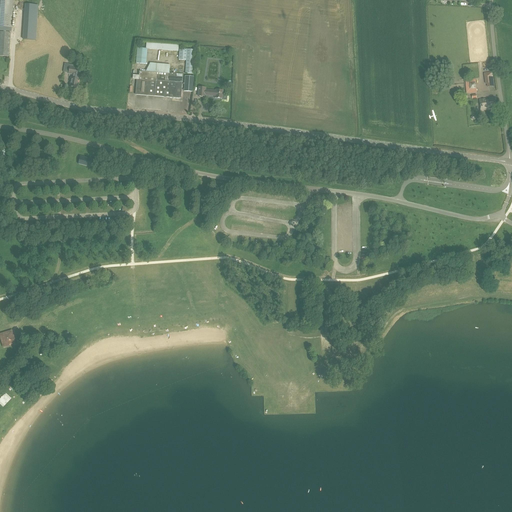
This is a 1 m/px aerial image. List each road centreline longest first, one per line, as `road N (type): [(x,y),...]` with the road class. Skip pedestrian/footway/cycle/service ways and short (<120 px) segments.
road 1 (tertiary): [(0,87),(94,109),(510,162)]
road 2 (unclassified): [(510,162),(490,0)]
